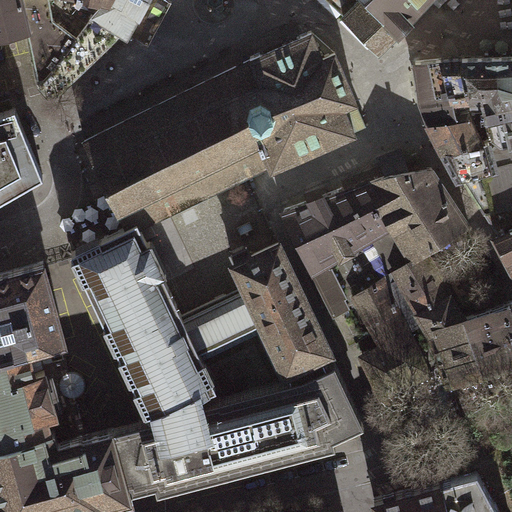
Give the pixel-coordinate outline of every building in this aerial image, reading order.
[(0,0),(0,35),(27,29),(20,0),(0,0)] [(73,0),(20,0),(27,29),(37,81),(46,72),(49,74),(92,19),(72,5),(73,0)] [(73,0),(72,5),(92,19),(95,16),(119,33),(126,38),(147,0),(73,0)] [(423,0),(328,0),(342,13),(375,46),(380,47),(398,29),(398,26),(423,0)] [(58,92),(119,33),(95,16),(92,19),(49,74),(46,72),(37,81),(48,94),(58,92)] [(249,49),(252,55),(262,78),(267,76),(285,113),(252,128),(269,163),(268,168),(360,129),(349,103),(361,98),(338,43),(324,49),(313,22),(249,49)] [(511,54),(462,56),(471,98),(485,98),(494,137),(501,143),(511,140),(511,54)] [(139,224),(269,163),(252,128),(285,113),(267,76),(262,78),(252,55),(83,137),(125,225),(126,227),(137,222),(139,224)] [(471,98),(462,56),(441,57),(451,100),(471,98)] [(441,57),(416,60),(420,98),(429,121),(455,117),(451,100),(441,57)] [(0,197),(42,173),(28,140),(14,106),(0,110),(0,197)] [(455,117),(429,121),(443,147),(482,140),(476,127),(471,114),(455,117)] [(496,167),(459,177),(494,231),(511,222),(511,140),(501,143),(494,137),(488,139),(496,167)] [(482,140),(443,147),(459,177),(496,167),(488,139),(482,140)] [(389,220),(411,258),(423,251),(468,222),(432,167),(407,169),(399,148),(380,155),(383,165),(363,173),(364,180),(367,179),(391,218),(389,220)] [(392,269),(411,258),(389,220),(391,218),(367,179),(364,180),(281,208),(311,268),(369,232),(392,269)] [(71,251),(150,416),(201,391),(215,385),(198,349),(261,319),(244,284),(182,314),(163,273),(166,272),(151,239),(146,241),(139,224),(137,222),(126,227),(125,225),(71,251)] [(511,229),(496,237),(511,266),(511,229)] [(392,269),(369,232),(311,268),(358,355),(361,353),(382,344),(354,293),(392,269)] [(287,369),(322,352),(329,349),(278,241),(250,254),(246,246),(230,254),(244,284),(261,319),(285,369),(287,369)] [(434,264),(428,255),(423,251),(411,258),(392,269),(424,321),(431,333),(449,392),(511,373),(511,309),(509,301),(464,315),(456,301),(434,264)] [(65,339),(43,259),(0,271),(0,354),(28,347),(65,339)] [(424,321),(392,269),(354,293),(382,344),(361,353),(396,427),(412,418),(398,387),(429,373),(409,329),(424,321)] [(28,347),(0,354),(0,441),(53,426),(57,439),(81,433),(76,417),(80,415),(75,396),(80,394),(84,388),(85,380),(83,376),(79,372),(73,369),(68,370),(65,357),(43,363),(44,367),(34,370),(28,347)] [(112,426),(125,472),(150,466),(157,489),(335,442),(334,435),(364,421),(334,360),(327,362),(322,352),(287,369),(290,377),(240,390),(230,393),(203,400),(201,391),(150,416),(112,426)] [(230,393),(240,390),(245,373),(235,364),(222,368),(218,381),(230,393)] [(53,426),(0,441),(0,511),(74,511),(98,505),(132,496),(125,472),(112,426),(81,433),(57,439),(53,426)] [(501,511),(478,471),(441,479),(448,511),(501,511)] [(448,511),(441,479),(373,496),(378,511),(448,511)]
